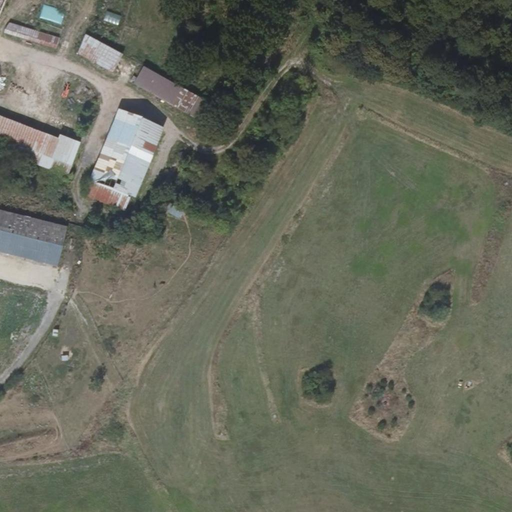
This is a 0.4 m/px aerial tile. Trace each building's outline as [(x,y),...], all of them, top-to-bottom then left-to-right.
[(60,38),(8,22),(5,33),(57,49),(60,38)] [(122,55),(86,36),(76,54),(113,73),(122,55)] [(202,99),(142,67),(132,85),(192,117),(202,99)] [(87,180),(131,198),(159,132),(115,114),(87,180)] [(0,149),(67,174),(78,146),(0,116),(0,149)] [(0,248),(52,262),(61,227),(0,211),(0,248)]
